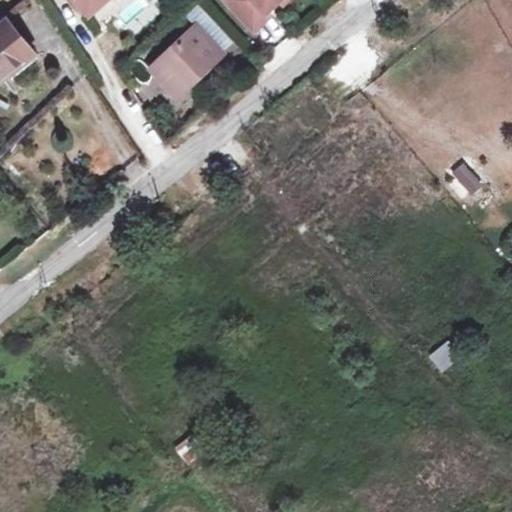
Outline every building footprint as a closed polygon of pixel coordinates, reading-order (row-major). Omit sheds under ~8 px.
[(75,0),(88,14),(104,0),(75,0)] [(225,0),(252,29),(268,14),(265,10),(275,0),(225,0)] [(38,59),(32,52),(6,20),(0,24),(0,83),(3,81),(6,84),(38,59)] [(151,69),(176,96),(222,52),(197,26),(151,69)] [(384,248),(412,279),(451,244),(415,203),(398,217),(407,227),(384,248)] [(378,308),(417,291),(407,269),(369,286),(378,308)] [(419,286),(400,305),(413,318),(432,300),(419,286)] [(428,354),(439,373),(459,362),(448,343),(428,354)]
